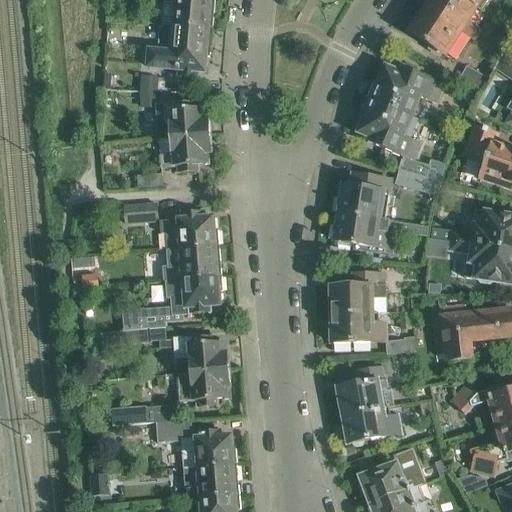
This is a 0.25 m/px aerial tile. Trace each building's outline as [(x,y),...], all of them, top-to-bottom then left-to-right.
[(152,0),(153,0),(164,1),(176,2),(174,27),(212,30),(215,2),(211,1),(211,0),(152,0)] [(440,57),(441,55),(445,57),(461,33),(475,41),(481,31),(468,22),(432,0),(410,34),(431,48),(430,50),(440,57)] [(432,0),(468,22),(476,10),(482,13),(484,13),(491,2),(490,2),(490,0),(432,0)] [(150,52),(148,68),(179,71),(178,78),(198,79),(198,73),(205,73),(206,58),(210,58),(212,30),(174,27),(162,26),(160,53),(150,52)] [(511,48),(510,47),(496,66),(511,78),(511,48)] [(480,92),(488,79),(467,68),(460,81),(480,92)] [(379,85),(375,83),(368,100),(412,118),(420,98),(437,105),(444,86),(455,91),(460,81),(441,71),(436,83),(403,69),(401,75),(386,69),(379,85)] [(143,78),(142,90),(157,90),(158,78),(143,78)] [(157,99),(157,90),(142,90),(140,89),(141,107),(151,106),(150,99),(157,99)] [(428,179),(441,183),(445,171),(430,166),(430,167),(413,162),(420,144),(404,137),(412,118),(368,100),(361,116),(365,118),(359,134),(374,140),(371,145),(402,158),(398,170),(401,171),(418,176),(428,179)] [(157,106),(156,106),(157,125),(159,141),(160,141),(172,140),(210,137),(209,120),(205,120),(204,109),(194,110),(194,103),(157,106)] [(476,125),(465,155),(486,163),(479,180),(511,191),(511,152),(495,146),(499,134),(476,125)] [(172,140),(160,141),(161,157),(160,157),(161,169),(178,168),(178,175),(199,173),(199,166),(209,166),(208,155),(212,154),(210,137),(172,140)] [(401,171),(396,187),(423,195),(428,179),(418,176),(401,171)] [(162,175),(137,177),(138,189),(163,187),(162,175)] [(338,199),(336,213),(339,214),(339,215),(380,221),(386,222),(388,208),(392,182),(352,175),(350,188),(343,187),(341,200),(338,199)] [(158,222),(157,205),(125,208),(126,224),(158,222)] [(431,240),(450,242),(511,252),(511,217),(504,216),(501,213),(492,212),(489,214),(475,212),(473,227),(475,228),(474,239),(468,238),(468,235),(433,229),(431,240)] [(166,235),(168,251),(219,247),(218,232),(214,233),(213,219),(203,220),(202,213),(182,214),(182,221),(161,223),(162,235),(166,235)] [(334,226),(332,241),(335,241),(335,243),(339,244),(338,246),(350,248),(351,245),(362,247),(380,250),(379,255),(393,257),(397,234),(427,238),(428,229),(385,223),(386,222),(380,221),(339,215),(337,227),(334,226)] [(431,240),(428,255),(448,258),(449,252),(450,242),(431,240)] [(511,252),(450,242),(449,252),(465,255),(465,252),(471,253),(470,264),(467,264),(464,279),(478,281),(480,284),(490,286),(493,284),(511,286),(511,252)] [(169,272),(164,272),(165,283),(166,283),(222,278),(219,247),(168,251),(167,251),(169,272)] [(341,289),(331,289),(332,317),(379,316),(379,315),(373,315),(372,302),(378,301),(378,275),(353,276),(353,286),(341,286),(341,289)] [(223,292),(222,278),(166,283),(168,300),(171,299),(172,312),(139,316),(140,332),(150,331),(165,330),(165,324),(183,323),(183,316),(211,314),(210,307),(220,306),(219,292),(223,292)] [(487,312),(484,316),(467,318),(466,307),(436,310),(438,324),(444,323),(448,364),(472,361),(470,343),(511,338),(511,312),(497,314),(492,311),(487,312)] [(339,349),(346,348),(348,345),(386,344),(386,326),(379,326),(379,316),(332,317),(332,345),(336,345),(339,349)] [(410,316),(401,317),(401,331),(411,330),(410,316)] [(151,343),(150,331),(140,332),(104,334),(105,347),(151,343)] [(191,375),(229,372),(227,343),(213,345),(213,338),(175,341),(177,360),(190,359),(191,375)] [(405,343),(386,344),(387,356),(416,355),(416,341),(405,342),(405,343)] [(338,390),(343,418),(389,409),(394,408),(391,391),(388,391),(387,381),(384,381),(382,370),(357,374),(359,384),(347,386),(347,389),(338,390)] [(191,375),(178,376),(180,404),(197,403),(198,409),(218,408),(218,401),(228,400),(227,389),(231,389),(229,372),(191,375)] [(493,411),(497,427),(511,422),(511,385),(478,395),(468,385),(451,403),(465,415),(471,408),(488,403),(490,412),(493,411)] [(433,401),(419,404),(422,416),(436,414),(433,401)] [(146,408),(112,411),(113,428),(157,424),(175,423),(174,407),(146,410),(146,408)] [(391,419),(389,409),(343,418),(348,446),(352,445),(355,448),(362,447),(364,443),(401,436),(398,418),(391,419)] [(175,423),(157,424),(158,444),(181,443),(183,470),(199,469),(237,465),(236,451),(232,451),(231,438),(221,438),(220,432),(200,433),(200,440),(192,441),(191,422),(175,423)] [(502,442),(469,452),(472,462),(474,463),(472,472),(495,478),(498,464),(511,460),(511,422),(497,427),(502,442)] [(360,479),(356,480),(357,484),(361,494),(366,494),(370,506),(418,488),(427,485),(414,449),(393,457),(396,465),(360,479)] [(359,464),(362,474),(374,470),(370,460),(359,464)] [(451,475),(446,461),(435,465),(440,479),(451,475)] [(199,469),(183,470),(185,490),(187,490),(188,501),(195,500),(201,500),(239,497),(237,465),(199,469)] [(457,481),(467,496),(488,487),(486,481),(470,477),(457,481)] [(90,480),(91,501),(107,499),(106,478),(90,480)] [(511,488),(511,487),(497,493),(502,505),(511,501),(511,488)] [(424,503),(418,488),(370,506),(371,508),(368,511),(367,511),(433,511),(430,501),(424,503)] [(236,511),(237,511),(240,511),(239,497),(201,500),(202,511),(236,511)]
